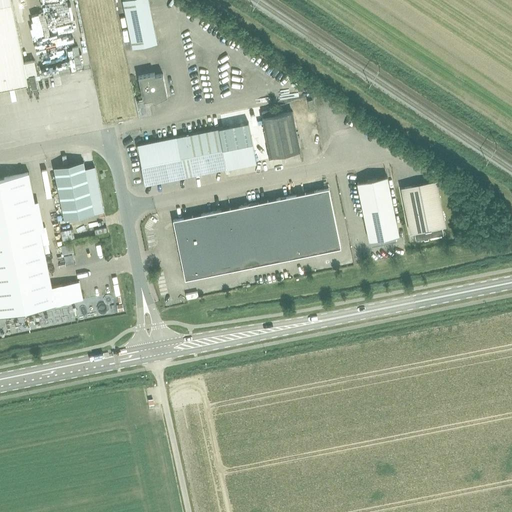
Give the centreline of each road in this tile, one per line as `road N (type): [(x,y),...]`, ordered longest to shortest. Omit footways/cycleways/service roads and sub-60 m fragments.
road 1 (primary): [(155,354),(511,283)]
road 2 (residential): [(125,206),(329,166),(360,151)]
road 3 (residential): [(0,156),(98,139),(112,150),(125,206)]
road 4 (primary): [(0,387),(155,354)]
road 5 (residential): [(125,206),(155,354)]
